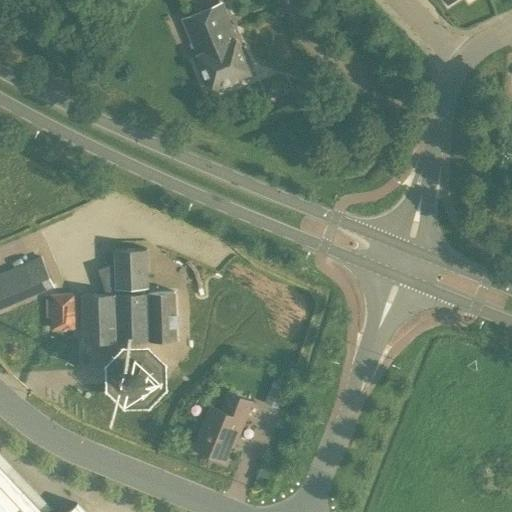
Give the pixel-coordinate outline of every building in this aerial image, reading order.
[(183,19),(212,89),(251,73),(222,3),(183,19)] [(117,287),(120,287),(120,293),(83,294),(84,343),(177,340),(175,291),(145,292),(145,287),(149,286),(148,249),(116,250),(117,287)] [(42,257),(0,275),(0,306),(53,283),(42,257)] [(74,296),(51,296),(52,330),(75,329),(74,296)] [(120,368),(121,382),(131,392),(145,391),(154,381),(154,367),(144,357),(130,358),(120,368)] [(211,406),(194,448),(226,461),(237,434),(239,435),(253,401),(228,391),(221,410),(211,406)] [(48,511),(0,458),(0,511),(92,511),(81,500),(68,511),(48,511)]
